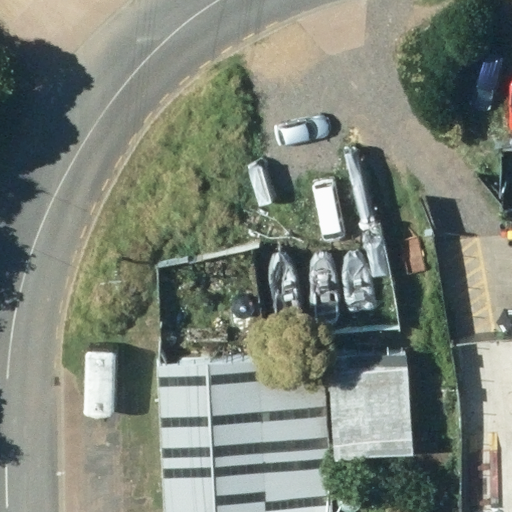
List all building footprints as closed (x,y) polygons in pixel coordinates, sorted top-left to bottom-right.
[(334,121),(359,112),(354,93),(327,103),(334,121)] [(339,199),(289,212),(296,238),(346,226),(339,199)] [(316,342),(395,323),(380,259),(383,258),(375,222),(268,248),(274,330),(303,327),(301,281),(321,277),(328,307),(308,311),(316,342)] [(335,356),(340,460),(412,457),(408,353),(335,356)] [(333,511),(326,362),(162,370),(169,511),(333,511)]
